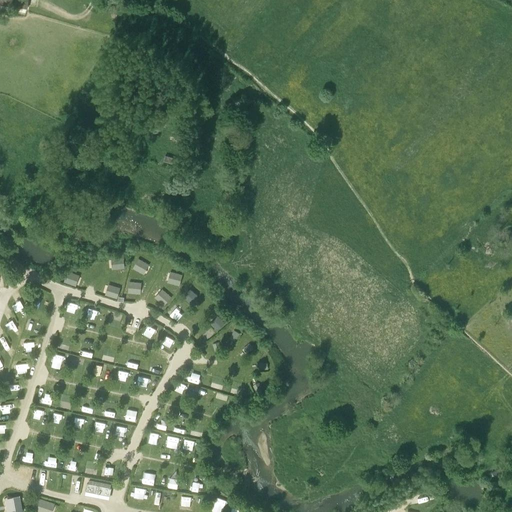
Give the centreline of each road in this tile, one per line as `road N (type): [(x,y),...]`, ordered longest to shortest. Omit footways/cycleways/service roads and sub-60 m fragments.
road 1 (track): [(0,489),(61,292),(148,314),(185,337),(183,366),(159,395),(109,511)]
road 2 (track): [(137,511),(3,478)]
